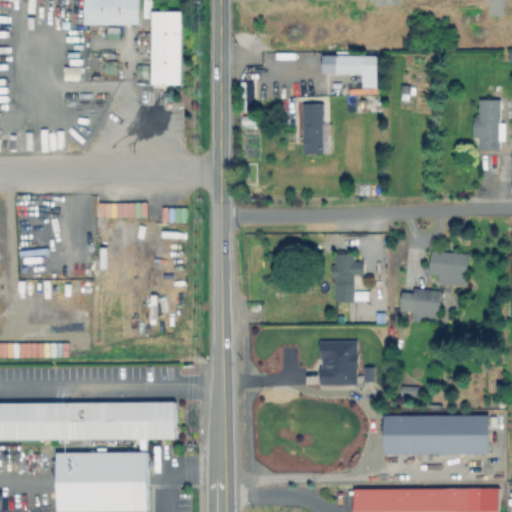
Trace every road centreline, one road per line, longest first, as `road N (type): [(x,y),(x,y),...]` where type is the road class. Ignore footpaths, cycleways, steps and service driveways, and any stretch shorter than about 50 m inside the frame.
road 1 (residential): [(221,217),(511,208)]
road 2 (secondary): [(221,0),(221,217)]
road 3 (secondary): [(221,217),(224,358)]
road 4 (secondary): [(224,358),(222,486)]
